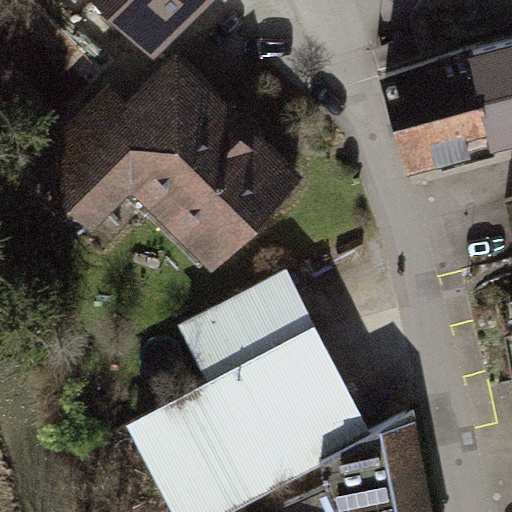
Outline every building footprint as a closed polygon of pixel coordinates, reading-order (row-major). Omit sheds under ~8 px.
[(189,0),(132,0),(158,30),(189,0)] [(511,37),(476,47),(495,127),(511,122),(511,198),(509,200),(511,217),(511,37)] [(495,127),(476,47),(386,75),(411,158),(497,136),(495,127)] [(181,56),(59,181),(95,216),(123,187),(147,211),(160,198),(218,254),(299,171),(181,56)] [(289,267),(182,321),(209,376),(132,415),(180,511),(210,511),(325,451),(368,429),(289,267)] [(428,511),(409,407),(368,429),(325,451),(330,486),(289,503),(292,511),(428,511)] [(292,511),(289,503),(272,511),(292,511)]
